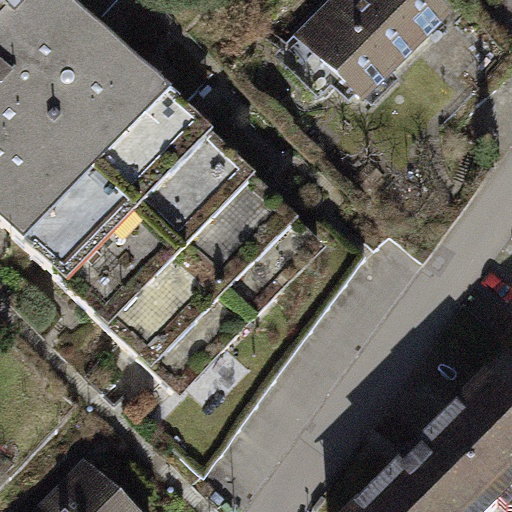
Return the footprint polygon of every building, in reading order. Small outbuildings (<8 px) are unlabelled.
[(96,0),(43,0),(0,39),(0,212),(180,409),(339,264),(96,0)] [(422,0),(343,0),(298,41),(364,115),(451,33),(422,0)] [(511,511),(511,401),(399,511),(511,511)] [(0,483),(17,467),(0,449),(0,483)] [(146,511),(99,463),(46,511),(146,511)]
